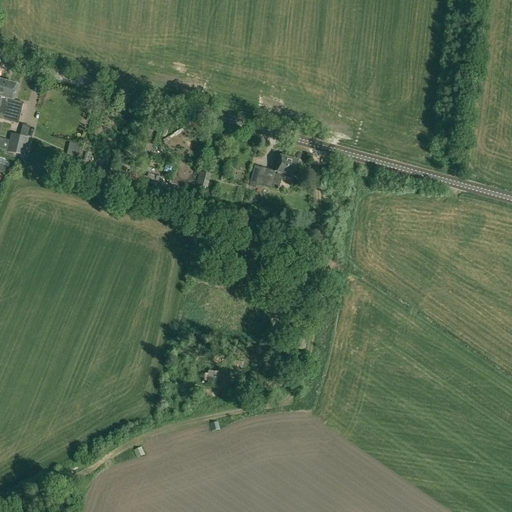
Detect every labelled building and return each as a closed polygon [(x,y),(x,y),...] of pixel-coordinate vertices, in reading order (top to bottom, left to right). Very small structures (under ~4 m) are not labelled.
[(18,85),(7,82),(0,109),(0,115),(17,120),(21,102),(14,99),(18,85)] [(137,129),(134,139),(141,142),(141,140),(144,131),(137,129)] [(12,134),(11,136),(9,144),(8,151),(24,155),(28,138),(23,136),(12,134)] [(281,155),(276,171),(255,166),(250,181),(249,186),(255,188),(256,184),(278,190),(278,189),(283,175),(293,178),(293,176),(296,177),(298,169),(297,169),(300,161),(281,155)] [(199,172),(195,186),(207,188),(211,175),(199,172)] [(186,208),(188,199),(179,196),(176,205),(186,208)] [(209,206),(207,213),(214,216),(217,208),(209,206)] [(241,273),(241,275),(250,277),(260,241),(239,235),(235,250),(242,252),(237,271),(241,273)] [(267,280),(266,292),(280,294),(281,286),(278,286),(278,281),(267,280)] [(218,422),(210,424),(211,432),(219,430),(218,422)] [(144,453),(141,447),(133,450),(136,457),(144,453)]
